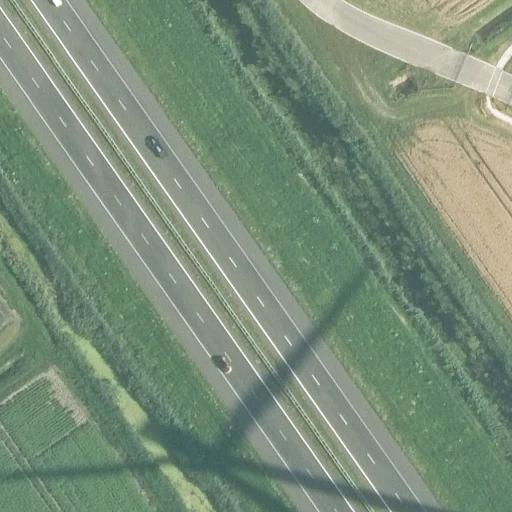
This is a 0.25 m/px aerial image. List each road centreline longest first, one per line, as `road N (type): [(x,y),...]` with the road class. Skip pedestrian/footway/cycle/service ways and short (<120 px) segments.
road 1 (motorway): [(422,511),(61,0)]
road 2 (motorway): [(0,34),(335,511)]
